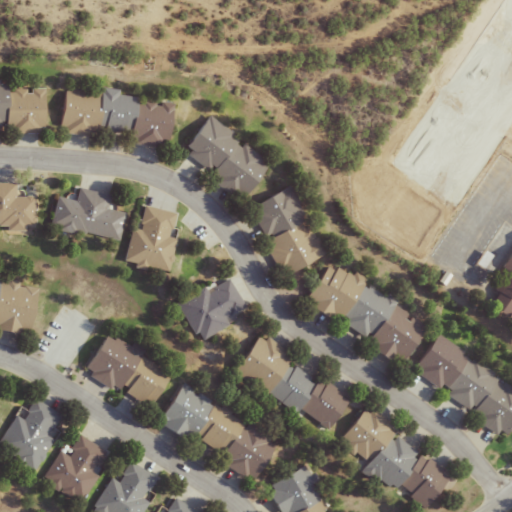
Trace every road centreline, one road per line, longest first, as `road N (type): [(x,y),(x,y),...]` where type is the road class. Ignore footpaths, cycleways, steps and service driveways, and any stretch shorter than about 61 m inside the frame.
road 1 (residential): [(0,157),(109,162),(171,184),(223,224),(269,307),(452,440),(502,502)]
road 2 (residential): [(0,357),(241,511)]
